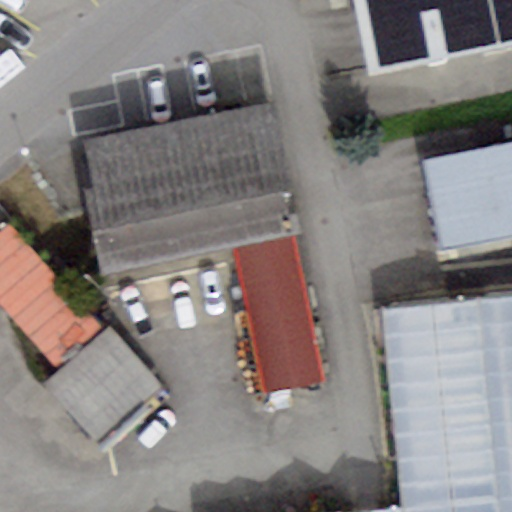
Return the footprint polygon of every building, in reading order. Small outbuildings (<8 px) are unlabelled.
[(511,0),(343,0),(360,85),(511,55),(511,0)] [(287,117),(84,159),(106,268),(235,241),(268,396),(342,381),(287,117)] [(511,134),(413,155),(434,255),(511,238),(511,134)] [(15,229),(0,241),(0,313),(54,381),(42,390),(96,456),(166,400),(107,328),(100,334),(15,229)] [(419,511),(511,511),(511,325),(399,339),(419,511)]
